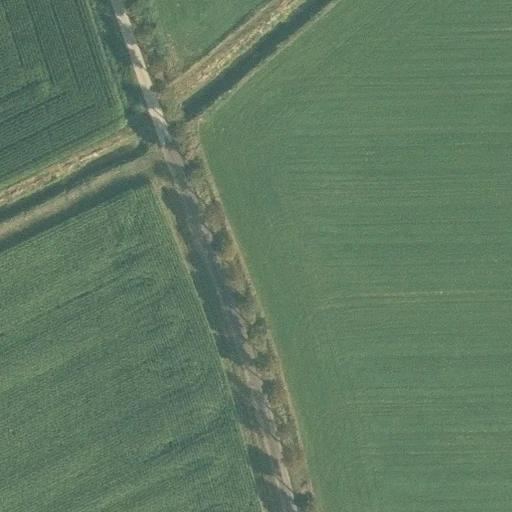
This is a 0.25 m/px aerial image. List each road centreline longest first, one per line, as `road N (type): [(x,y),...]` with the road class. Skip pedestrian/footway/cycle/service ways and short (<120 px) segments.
road 1 (unclassified): [(290,511),(250,369),(115,0)]
road 2 (track): [(0,200),(158,120)]
road 3 (track): [(154,108),(287,0)]
